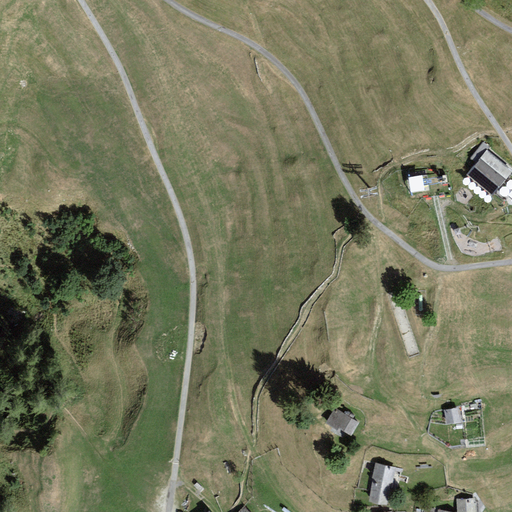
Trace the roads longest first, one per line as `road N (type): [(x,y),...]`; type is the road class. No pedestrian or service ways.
road 1 (track): [(163,511),(186,365),(191,267),(170,189),(86,0)]
road 2 (track): [(176,0),(295,78),(341,177),(379,225),(429,263),(511,262)]
road 3 (track): [(191,267),(140,206),(101,180),(54,169),(22,126),(0,126)]
road 4 (track): [(499,133),(427,0)]
